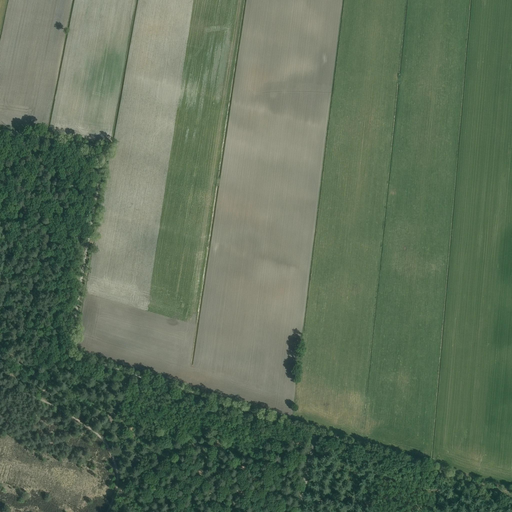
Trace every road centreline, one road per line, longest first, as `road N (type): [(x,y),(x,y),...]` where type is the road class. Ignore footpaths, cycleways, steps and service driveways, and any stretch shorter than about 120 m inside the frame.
road 1 (track): [(0,130),(102,146),(65,354),(313,433)]
road 2 (track): [(313,433),(511,494)]
